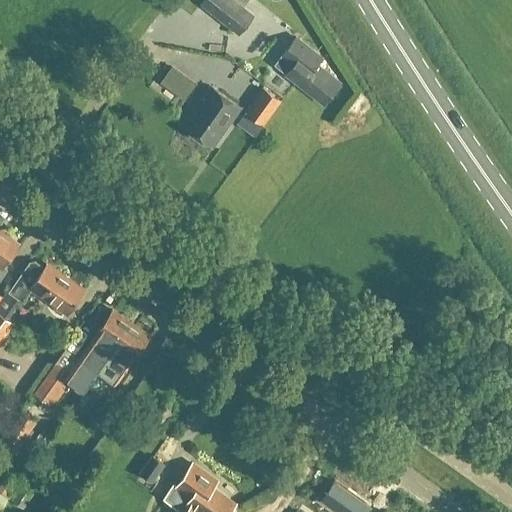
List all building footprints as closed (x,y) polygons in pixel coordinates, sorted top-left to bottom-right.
[(233,0),(204,0),(201,5),(238,35),(253,16),(233,0)] [(340,83),(318,64),(323,58),(297,37),(275,64),(324,103),(340,83)] [(212,146),(240,107),(210,86),(182,125),(212,146)] [(263,124),(280,101),(262,88),(245,111),(263,124)] [(0,279),(2,279),(7,272),(6,269),(4,267),(19,245),(1,232),(0,232),(0,279)] [(69,314),(85,291),(46,264),(44,268),(35,261),(30,262),(10,292),(24,302),(33,288),(55,304),(55,308),(62,312),(65,311),(69,314)] [(102,366),(132,324),(113,311),(97,333),(98,334),(80,358),(98,371),(102,366)] [(0,344),(14,324),(0,314),(0,344)] [(132,324),(102,366),(112,373),(126,354),(135,360),(151,338),(132,324)] [(57,365),(37,393),(54,405),(74,377),(57,365)] [(105,428),(119,408),(104,399),(91,418),(105,428)] [(24,410),(12,438),(24,443),(36,415),(24,410)] [(163,464),(150,454),(138,472),(151,481),(163,464)] [(229,511),(236,504),(213,488),(218,481),(193,464),(177,487),(192,497),(187,504),(190,506),(185,511),(229,511)] [(24,509),(36,491),(25,483),(13,501),(24,509)]
